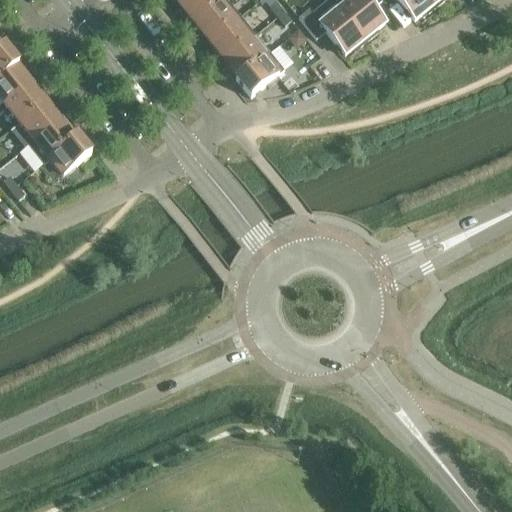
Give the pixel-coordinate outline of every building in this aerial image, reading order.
[(180,10),(178,11),(186,21),(188,20),(193,26),(225,0),(224,0),(187,0),(178,8),(180,10)] [(203,38),(208,44),(239,19),(225,0),(193,26),(195,28),(193,29),(201,40),(203,38)] [(341,0),(334,6),(365,44),(377,34),(376,32),(384,26),(372,11),(382,4),(378,0),(341,0)] [(394,0),(414,23),(421,17),(423,19),(435,9),(427,0),(378,0),(382,4),(384,6),(391,0),(394,0)] [(427,0),(435,9),(446,0),(427,0)] [(283,14),(275,5),(269,10),(277,19),(283,14)] [(334,6),(333,6),(338,12),(320,26),(309,12),(298,20),(315,42),(325,35),(344,58),(352,52),(353,54),(365,44),(334,6)] [(291,23),(283,14),(277,19),(284,28),(291,23)] [(208,44),(209,46),(208,48),(216,58),(218,57),(223,63),(254,37),(239,19),(208,44)] [(298,33),(290,40),(296,49),(305,42),(298,33)] [(269,55),(254,37),(223,63),(224,65),(222,66),(231,77),(233,75),(236,80),(235,81),(236,82),(269,55)] [(0,79),(17,66),(3,49),(0,51),(0,79)] [(269,55),(236,82),(250,100),(265,88),(268,91),(279,82),(276,79),(283,73),(269,55)] [(28,84),(30,82),(22,72),(20,73),(16,69),(18,67),(17,66),(0,79),(0,102),(4,107),(30,86),(28,84)] [(40,98),(42,97),(33,86),(31,88),(30,86),(4,107),(19,125),(44,104),(40,98)] [(58,121),(60,119),(51,109),(49,110),(44,104),(19,125),(33,143),(27,147),(28,148),(59,123),(58,121)] [(69,135),(71,134),(63,123),(61,125),(59,123),(28,148),(43,166),(76,139),(75,138),(73,140),(69,135)] [(49,163),(63,180),(64,179),(66,181),(77,172),(75,170),(90,157),(76,139),(43,166),(43,167),(49,163)] [(2,184),(10,193),(16,188),(9,179),(2,184)] [(10,193),(18,203),(24,198),(16,188),(10,193)]
